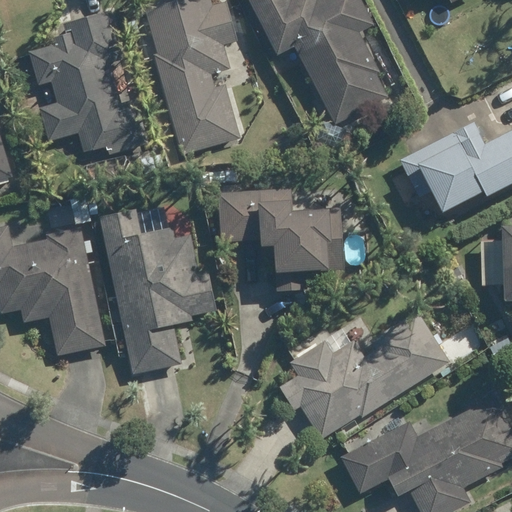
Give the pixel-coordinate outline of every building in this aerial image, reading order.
[(156,54),(153,55),(181,155),(238,139),(224,84),(213,87),(209,74),(228,68),(222,45),(236,42),(225,2),(211,6),(209,0),(181,0),(143,10),(156,54)] [(292,46),(334,124),(386,96),(374,74),(378,71),(357,32),(373,24),(359,0),(246,0),(276,55),(292,46)] [(54,45),(27,53),(36,84),(49,81),(55,104),(38,108),(47,141),(77,133),(83,153),(105,147),(107,155),(146,144),(134,100),(119,104),(108,63),(123,59),(109,11),(63,24),(65,33),(53,37),(54,45)] [(386,101),(372,109),(379,121),(393,113),(386,101)] [(324,125),(319,138),(334,142),(339,129),(324,125)] [(468,127),(395,165),(413,200),(423,194),(434,215),(475,194),(479,200),(511,182),(511,129),(478,147),(468,127)] [(0,182),(12,178),(0,140),(0,182)] [(160,155),(139,160),(142,175),(163,170),(160,155)] [(225,173),(208,175),(209,184),(225,183),(225,173)] [(332,211),(286,213),(285,191),(212,196),(215,245),(249,242),(249,253),(255,253),(255,262),(262,261),(263,280),(270,279),(271,294),(301,292),(300,275),(335,273),(332,211)] [(52,231),(75,225),(91,222),(86,199),(46,208),(52,231)] [(130,215),(95,222),(127,378),(176,368),(168,327),(187,323),(186,320),(211,314),(202,275),(192,277),(185,239),(168,242),(166,231),(163,232),(134,240),(130,215)] [(364,230),(364,218),(351,219),(351,230),(364,230)] [(511,226),(501,226),(501,299),(511,299),(511,226)] [(0,228),(0,315),(14,312),(17,326),(43,320),(51,359),(99,348),(73,230),(40,238),(40,242),(5,251),(0,228)] [(289,363),(297,376),(279,388),(293,409),(299,406),(320,439),(339,427),(346,438),(360,430),(352,419),(358,414),(360,418),(448,361),(416,311),(370,341),(375,350),(363,358),(352,341),(331,354),(323,341),(289,363)] [(462,488),(502,467),(500,464),(511,457),(511,430),(494,396),(416,437),(409,423),(340,458),(358,493),(387,478),(397,496),(408,490),(419,511),(451,511),(469,503),(462,488)]
